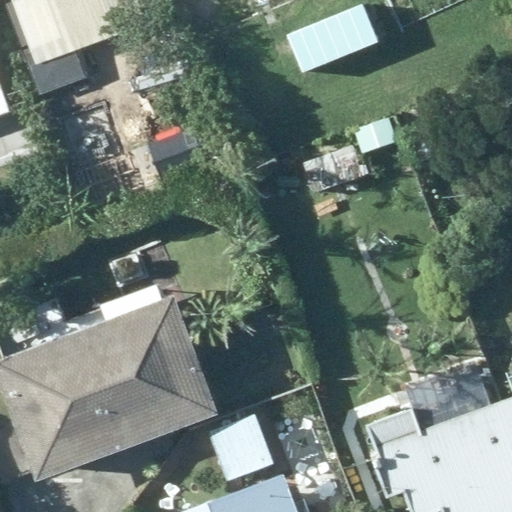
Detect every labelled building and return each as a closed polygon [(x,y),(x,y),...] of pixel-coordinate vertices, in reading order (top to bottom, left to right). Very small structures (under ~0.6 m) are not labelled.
[(3,0),(41,105),(101,83),(91,56),(179,25),(169,0),(3,0)] [(0,50),(0,123),(23,115),(0,50)] [(445,102),(398,129),(423,172),(470,144),(445,102)] [(370,180),(354,140),(299,162),(315,203),(370,180)] [(0,240),(0,306),(20,300),(0,240)] [(181,294),(0,362),(0,372),(43,487),(228,417),(181,294)] [(511,401),(503,404),(511,428),(511,401)] [(511,511),(511,428),(503,404),(423,431),(415,406),(363,423),(388,500),(405,495),(410,511),(411,511),(511,511)] [(298,511),(285,477),(189,511),(298,511)]
